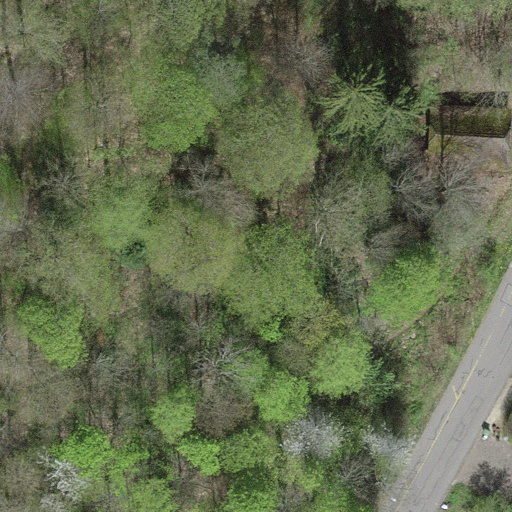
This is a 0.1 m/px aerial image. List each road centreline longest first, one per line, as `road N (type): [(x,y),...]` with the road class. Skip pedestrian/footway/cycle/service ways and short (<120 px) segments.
road 1 (track): [(511,207),(393,348),(194,511)]
road 2 (unclassified): [(511,323),(393,511)]
